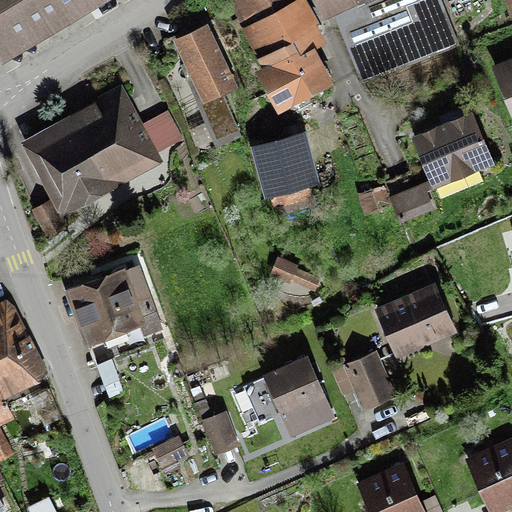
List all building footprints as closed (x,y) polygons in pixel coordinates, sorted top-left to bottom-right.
[(0,0),(0,43),(72,0),(0,0)] [(290,0),(231,0),(230,0),(269,71),(264,73),(281,104),(326,80),(309,49),(315,45),(290,0)] [(320,0),(324,9),(332,7),(362,82),(458,43),(441,0),(320,0)] [(202,7),(176,18),(185,38),(179,41),(204,97),(233,84),(226,70),(230,68),(226,58),(221,60),(206,28),(211,26),(202,7)] [(511,55),(493,63),(511,110),(511,55)] [(127,166),(154,151),(127,100),(100,114),(100,115),(30,153),(36,164),(45,159),(66,199),(109,176),(108,175),(126,165),(127,166)] [(167,111),(144,124),(158,150),(181,137),(167,111)] [(473,113),(415,136),(433,180),(476,163),(479,169),(493,163),(473,113)] [(296,136),(258,145),(273,203),(311,194),(296,136)] [(48,233),(64,225),(52,203),(36,211),(48,233)] [(295,266),(279,259),(273,271),(289,278),(295,266)] [(137,267),(71,291),(98,364),(164,339),(137,267)] [(436,287),(379,312),(396,351),(453,327),(436,287)] [(0,387),(44,365),(31,339),(24,342),(9,311),(0,315),(0,387)] [(392,396),(373,350),(346,361),(365,407),(392,396)] [(308,356),(263,376),(291,437),(335,417),(308,356)] [(226,412),(202,421),(215,456),(239,447),(226,412)] [(0,453),(9,450),(0,432),(0,453)] [(180,437),(154,449),(160,463),(186,451),(180,437)] [(511,499),(511,446),(510,443),(474,459),(496,507),(511,499)] [(422,511),(402,467),(365,484),(377,511),(422,511)] [(56,511),(49,498),(27,510),(27,511),(56,511)]
